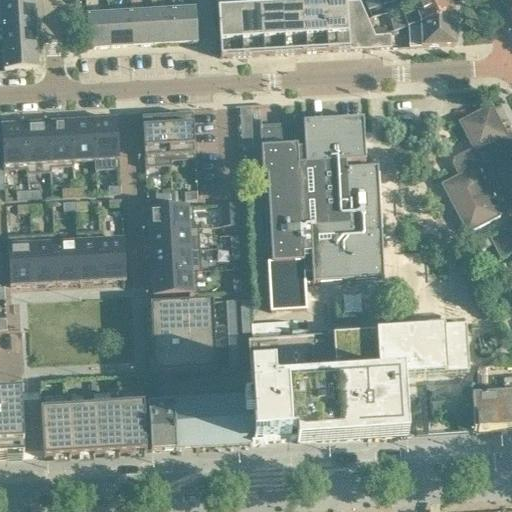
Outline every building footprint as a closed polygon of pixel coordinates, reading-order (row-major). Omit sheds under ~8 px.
[(367,0),(364,1),(368,11),(403,0),(411,0),(413,7),(416,6),(433,0),(367,0)] [(393,33),(454,14),(447,0),(433,0),(416,6),(418,15),(391,23),(393,33)] [(511,0),(499,0),(504,9),(505,8),(511,21),(511,24),(511,0)] [(348,52),(391,50),(391,36),(375,37),(368,20),(360,2),(345,3),(348,52)] [(348,52),(345,3),(324,4),(327,53),(348,52)] [(35,26),(34,4),(1,6),(2,28),(35,26)] [(327,53),(324,4),(302,5),(305,55),(327,53)] [(305,55),(302,5),(281,7),(284,56),(305,55)] [(284,56),(281,7),(260,8),(263,57),(284,56)] [(263,57),(260,8),(239,9),(242,58),(263,57)] [(218,10),(220,57),(221,60),(242,58),(239,9),(218,10)] [(176,45),(197,44),(195,10),(173,11),(176,45)] [(154,47),(176,45),(173,11),(152,13),(154,47)] [(152,13),(130,14),(132,48),(154,47),(152,13)] [(110,49),(132,48),(130,14),(108,15),(110,49)] [(454,14),(408,28),(409,49),(456,46),(454,14)] [(110,49),(108,15),(86,17),(88,40),(88,51),(110,49)] [(4,50),(37,48),(35,26),(2,28),(4,50)] [(38,70),(37,48),(4,50),(5,72),(38,70)] [(511,136),(509,136),(507,137),(491,106),(458,123),(473,152),(467,155),(466,153),(453,160),(451,165),(459,181),(443,189),(468,237),(501,220),(500,219),(511,213),(511,136)] [(241,149),(255,148),(254,109),(239,110),(241,149)] [(192,117),(167,119),(170,164),(171,164),(195,162),(192,117)] [(171,168),(171,164),(170,164),(167,119),(142,120),(145,170),(171,168)] [(365,163),(363,120),(303,124),(303,128),(261,130),(260,121),(259,121),(263,178),(267,178),(272,263),(267,264),(270,314),(306,312),(305,285),(312,284),(313,286),(384,281),(377,170),(365,170),(364,163),(365,163)] [(116,121),(93,123),(96,164),(96,168),(95,168),(95,173),(119,171),(117,121),(116,121)] [(93,123),(70,124),(73,165),(96,164),(93,123)] [(73,169),(70,124),(47,125),(50,171),(51,171),(73,169)] [(47,125),(24,127),(27,172),(26,172),(26,177),(51,175),(51,171),(50,171),(47,125)] [(27,172),(24,127),(1,128),(1,136),(2,148),(3,168),(3,173),(26,172),(27,172)] [(108,197),(121,196),(120,188),(108,189),(108,197)] [(86,190),(74,191),(74,198),(86,198),(86,190)] [(62,199),(74,198),(74,191),(62,192),(62,199)] [(40,193),(28,194),(29,201),(41,200),(40,193)] [(17,202),(29,201),(28,194),(16,194),(17,202)] [(184,194),(185,202),(197,202),(197,194),(184,194)] [(156,204),(172,203),(171,195),(155,196),(156,204)] [(121,202),(109,202),(109,210),(122,210),(121,202)] [(75,204),(63,205),(63,212),(75,212),(75,204)] [(87,211),(87,204),(75,204),(75,212),(87,211)] [(222,229),(238,228),(236,206),(220,206),(222,229)] [(147,211),(149,233),(194,230),(194,229),(192,208),(147,211)] [(511,228),(489,240),(493,248),(499,260),(511,252),(511,228)] [(149,233),(150,255),(200,252),(199,229),(194,229),(194,230),(149,233)] [(79,284),(103,283),(100,243),(101,243),(100,233),(75,235),(76,239),(77,239),(79,284)] [(33,287),(56,285),(54,241),(55,241),(55,236),(30,237),(33,287)] [(10,288),(33,287),(30,237),(7,239),(10,288)] [(230,238),(231,250),(239,250),(238,238),(230,238)] [(54,241),(56,285),(79,284),(77,239),(76,239),(55,241),(54,241)] [(489,240),(477,246),(482,254),(493,248),(489,240)] [(123,242),(101,243),(100,243),(103,283),(126,281),(123,242)] [(231,262),(240,262),(239,250),(231,250),(231,262)] [(150,255),(151,277),(196,274),(196,275),(201,274),(200,252),(150,255)] [(196,274),(151,277),(152,299),(198,296),(196,275),(196,274)] [(242,294),(241,281),(233,282),(233,294),(242,294)] [(226,314),(236,313),(235,302),(226,303),(226,314)] [(240,302),(241,313),(250,313),(249,302),(240,302)] [(213,304),(150,307),(154,377),(216,373),(213,304)] [(505,312),(498,316),(503,326),(511,322),(505,312)] [(227,325),(236,324),(236,313),(226,314),(227,325)] [(251,323),(250,313),(241,313),(241,324),(251,323)] [(251,334),(251,323),(241,324),(242,335),(251,334)] [(236,324),(227,325),(228,336),(237,335),(236,324)] [(288,324),(251,327),(252,343),(248,343),(251,388),(253,447),(263,446),(263,445),(289,443),(289,442),(296,442),(296,445),(407,438),(403,380),(468,376),(465,330),(289,341),(288,324)] [(237,346),(237,335),(228,336),(228,346),(237,346)] [(237,346),(228,346),(229,357),(238,357),(237,346)] [(238,357),(229,357),(229,368),(239,368),(238,357)] [(472,432),(472,434),(511,431),(511,379),(503,380),(504,398),(471,400),(473,432),(472,432)] [(251,447),(253,447),(251,388),(215,396),(216,401),(148,405),(150,453),(251,447)] [(0,461),(23,460),(20,401),(0,401),(0,461)] [(121,455),(146,454),(144,406),(118,407),(121,455)] [(92,409),(95,456),(121,455),(118,407),(92,409)] [(95,456),(92,409),(66,410),(69,458),(95,456)] [(41,412),(43,459),(69,458),(66,410),(41,412)]
